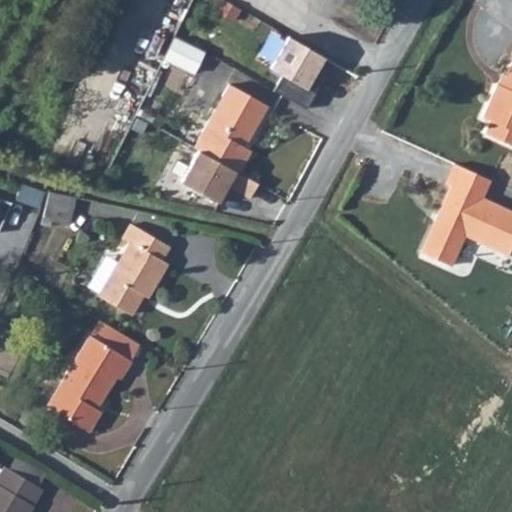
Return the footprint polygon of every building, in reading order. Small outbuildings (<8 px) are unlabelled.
[(285,35),(267,65),(283,75),(272,90),(306,108),(314,93),(306,88),(323,55),(285,35)] [(166,59),(197,73),(207,50),(177,36),(166,59)] [(499,86),(484,120),(492,123),(485,137),(511,149),(511,69),(509,77),(510,79),(506,89),(499,86)] [(178,180),(219,199),(228,186),(250,197),(257,182),(235,172),(248,153),(242,149),(265,109),(228,88),(178,180)] [(448,185),(419,251),(450,265),(464,237),(507,255),(511,242),(511,208),(482,196),(490,179),(452,164),(443,183),(448,185)] [(43,219),(53,222),(63,197),(49,193),(43,219)] [(63,197),(53,222),(68,225),(73,199),(63,197)] [(0,201),(0,224),(9,204),(0,201)] [(95,297),(126,315),(139,294),(143,296),(163,263),(158,259),(165,247),(127,225),(120,237),(127,242),(95,297)] [(127,362),(126,361),(85,336),(43,407),(78,429),(84,432),(97,411),(92,408),(111,377),(116,379),(122,370),(127,362)] [(0,473),(0,511),(28,511),(42,490),(4,467),(0,473)]
